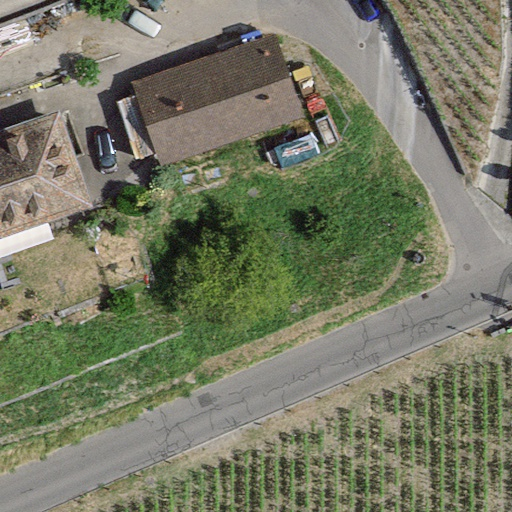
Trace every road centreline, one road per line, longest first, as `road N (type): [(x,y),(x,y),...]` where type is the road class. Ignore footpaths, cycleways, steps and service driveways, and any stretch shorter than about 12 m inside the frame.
road 1 (residential): [(0,495),(511,283)]
road 2 (track): [(346,0),(489,292)]
road 3 (unknown): [(511,110),(469,250)]
